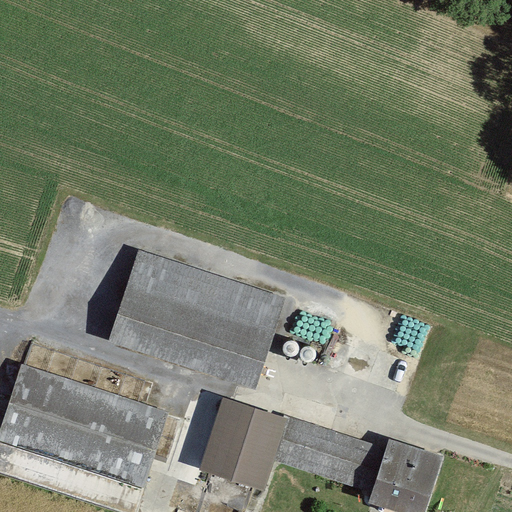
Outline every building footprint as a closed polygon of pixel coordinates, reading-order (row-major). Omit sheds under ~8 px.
[(283,296),(139,251),(111,341),(254,386),(283,296)] [(168,413),(22,367),(0,435),(0,443),(144,490),(168,413)] [(288,419),(225,399),(202,468),(265,489),(288,419)] [(387,450),(291,420),(277,465),(373,495),(387,450)] [(373,495),(371,500),(410,511),(424,511),(442,457),(390,441),(387,450),(373,495)]
